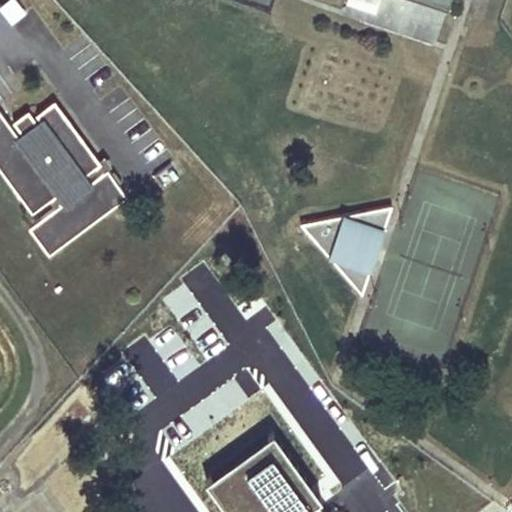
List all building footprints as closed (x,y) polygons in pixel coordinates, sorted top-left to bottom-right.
[(26,11),(17,0),(5,0),(0,4),(0,7),(11,22),(26,11)] [(375,12),(379,0),(346,0),(346,2),(375,12)] [(101,162),(55,99),(36,113),(41,120),(39,122),(28,109),(13,120),(23,133),(20,136),(0,108),(0,167),(32,210),(49,198),(55,206),(29,225),(49,252),(127,194),(101,162)] [(184,172),(173,159),(154,175),(163,187),(184,172)] [(389,203),(301,220),(360,287),(389,203)] [(321,503),(317,498),(297,511),(320,511),(317,507),(321,503)]
